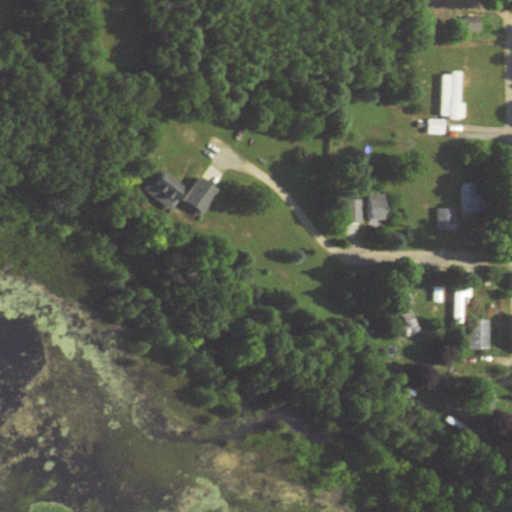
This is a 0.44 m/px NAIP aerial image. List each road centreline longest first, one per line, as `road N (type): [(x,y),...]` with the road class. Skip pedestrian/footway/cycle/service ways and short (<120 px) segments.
road 1 (residential): [(511,259),(511,47)]
road 2 (residential): [(511,239),(347,240)]
